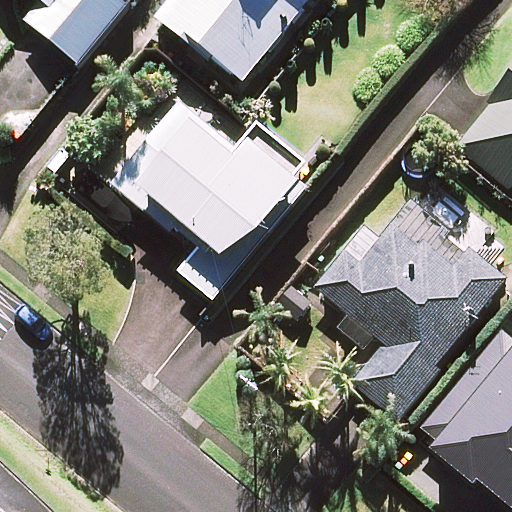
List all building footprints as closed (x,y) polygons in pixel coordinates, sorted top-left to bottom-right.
[(32,0),(46,11),(30,30),(82,74),(132,15),(113,0),(32,0)] [(323,0),(185,0),(164,26),(246,94),(323,0)] [(511,82),(489,107),(497,115),(464,150),(511,196),(511,82)] [(252,144),(198,97),(118,190),(199,260),(182,279),(211,304),(316,182),(260,135),(252,144)] [(508,291),(410,214),(364,272),(351,262),(321,299),(386,351),(355,390),(402,426),(508,291)]
